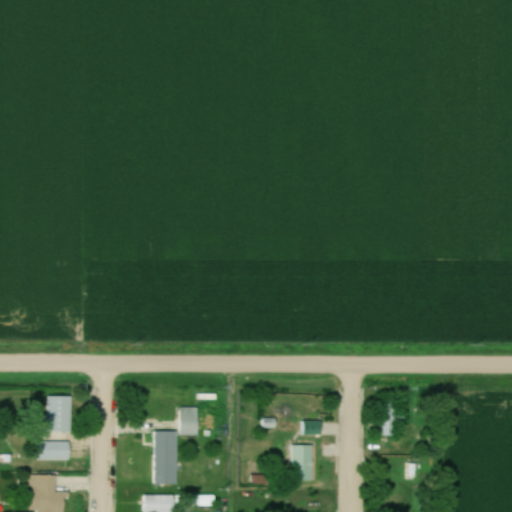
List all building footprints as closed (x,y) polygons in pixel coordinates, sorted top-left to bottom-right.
[(198,408),(180,408),(180,396),(149,396),(149,404),(144,404),(144,415),(149,415),(149,421),(179,421),(178,436),(198,436),(198,408)] [(71,434),(71,397),(46,397),(46,434),(71,434)] [(380,437),(396,437),(396,399),(380,399),(380,437)] [(320,418),(282,418),(282,429),(321,428),(320,418)] [(71,443),(36,443),(36,461),(71,461),(71,443)] [(381,499),(397,499),(397,461),(381,461),(381,499)] [(36,511),(55,511),(56,477),(20,477),(20,494),(36,494),(36,511)] [(173,511),(173,495),(144,495),(143,511),(173,511)]
